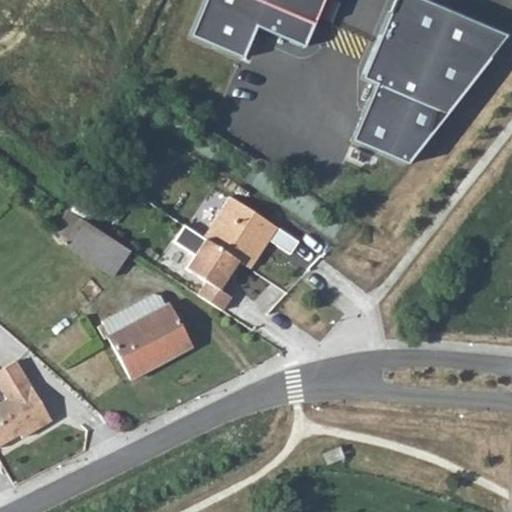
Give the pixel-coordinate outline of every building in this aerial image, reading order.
[(322,0),(201,0),(187,34),(234,54),(248,22),(303,45),(322,0)] [(505,31),(433,0),(392,0),(360,75),(372,81),(347,137),(402,161),(505,31)] [(182,111),(171,127),(197,145),(202,138),(200,137),(206,128),(182,111)] [(225,195),(199,236),(234,258),(246,266),(272,226),(225,195)] [(70,212),(57,232),(68,239),(64,245),(114,278),(130,252),(70,212)] [(188,228),(168,258),(188,272),(180,284),(218,309),(227,296),(216,288),(234,258),(199,236),(188,228)] [(160,296),(151,293),(101,321),(109,335),(107,336),(130,378),(189,345),(166,304),(165,305),(160,296)] [(48,424),(10,365),(0,372),(0,399),(3,404),(0,405),(0,449),(17,439),(19,442),(48,424)] [(325,473),(345,463),(338,447),(318,457),(325,473)]
